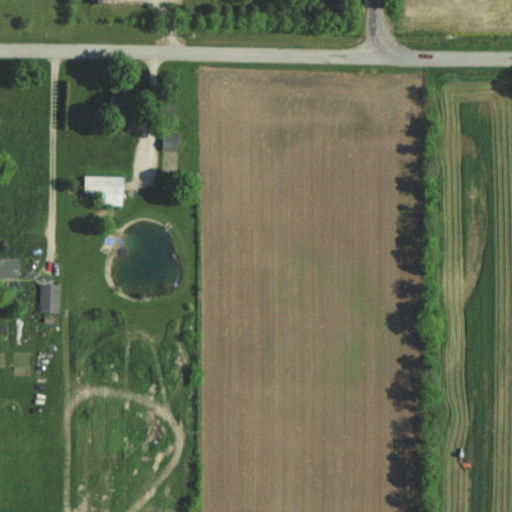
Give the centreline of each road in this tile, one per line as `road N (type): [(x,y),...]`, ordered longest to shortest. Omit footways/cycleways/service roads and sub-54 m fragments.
road 1 (residential): [(0,51),(379,55)]
road 2 (tertiary): [(379,55),(511,56)]
